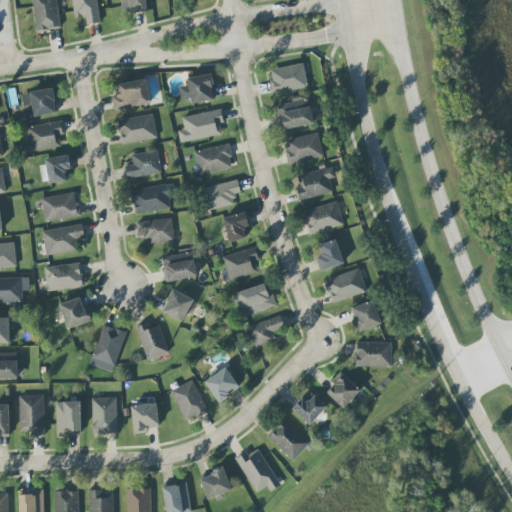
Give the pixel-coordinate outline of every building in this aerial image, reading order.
[(57,0),(32,0),(37,31),(61,28),(57,0)] [(97,0),(72,0),(74,17),(86,16),(87,25),(100,23),(97,0)] [(147,11),(145,0),(120,0),(122,13),(147,11)] [(273,93),(307,89),(304,64),(271,68),(273,93)] [(187,78),(188,85),(179,87),(182,100),(191,99),(192,104),(214,100),(212,88),(216,87),(214,73),(187,78)] [(151,104),(146,79),(117,85),(119,95),(112,96),(115,111),(151,104)] [(56,113),(53,89),(23,93),(26,117),(56,113)] [(276,104),(279,129),(313,125),(310,100),(276,104)] [(184,130),(178,130),(180,142),(222,136),(220,124),(224,123),(222,110),(182,116),(184,130)] [(122,145),(157,138),(152,114),(117,121),(122,145)] [(25,151),(60,149),(59,135),(63,135),(63,123),(27,125),(29,144),(25,144),(25,151)] [(291,165),(324,156),(317,132),(285,141),(291,165)] [(198,175),(233,170),(229,145),(195,150),(198,175)] [(126,165),(127,178),(161,174),(158,151),(132,154),(133,165),(126,165)] [(44,183),(72,180),(68,155),(41,159),(44,183)] [(300,187),(295,188),(298,202),(333,192),(329,179),(336,177),(333,166),(297,176),(300,187)] [(204,188),(210,211),(234,204),(232,196),(241,194),(237,180),(204,188)] [(171,208),(166,184),(131,191),(136,215),(171,208)] [(42,198),(45,222),(79,216),(76,193),(42,198)] [(304,211),(311,235),(344,225),(337,202),(304,211)] [(249,226),(245,212),(223,218),(229,242),(246,238),(243,228),(249,226)] [(137,221),(137,242),(173,241),(173,220),(137,221)] [(45,254),(77,252),(76,240),(84,240),(83,226),(43,229),(45,254)] [(323,256),(316,258),(321,272),(344,263),(336,240),(319,245),(323,256)] [(0,268),(16,267),(15,243),(0,243),(0,268)] [(261,260),(257,247),(222,257),(226,270),(221,272),(224,283),(258,272),(255,262),(261,260)] [(161,258),(166,283),(197,276),(192,252),(161,258)] [(47,291),(83,287),(81,263),(45,267),(47,291)] [(325,281),(333,304),(367,291),(359,268),(325,281)] [(29,277),(0,278),(0,302),(23,302),(23,291),(29,290),(29,277)] [(237,293),(245,317),(276,306),(268,282),(237,293)] [(162,313),(184,321),(193,298),(171,290),(162,313)] [(90,322),(82,297),(60,304),(67,329),(90,322)] [(351,309),(360,332),(381,324),(373,301),(351,309)] [(285,328),(280,316),(248,328),(256,349),(277,341),(274,332),(285,328)] [(0,343),(10,343),(9,318),(0,318),(0,343)] [(150,328),(148,323),(136,327),(148,360),(169,352),(159,325),(150,328)] [(126,332),(103,325),(90,364),(113,372),(126,332)] [(391,343),(356,342),(356,366),(391,367),(391,343)] [(17,353),(0,353),(0,377),(18,378),(17,353)] [(218,402),(240,388),(226,367),(204,382),(218,402)] [(344,409),(361,390),(342,374),(325,393),(344,409)] [(171,391),(186,422),(208,411),(193,380),(171,391)] [(327,407),(315,395),(307,403),(302,398),(292,409),(309,426),(327,407)] [(45,434),(44,396),(20,396),(20,434),(45,434)] [(81,432),(81,402),(56,402),(57,433),(81,432)] [(160,426),(156,403),(131,407),(135,435),(148,433),(148,428),(160,426)] [(0,404),(0,435),(9,435),(9,405),(0,404)] [(268,437),(293,461),(309,443),(284,419),(268,437)] [(237,459),(255,493),(267,487),(270,492),(280,486),(259,447),(237,459)] [(231,491),(224,469),(200,476),(207,499),(231,491)] [(165,511),(190,511),(188,484),(164,485),(165,511)] [(127,489),(127,511),(151,511),(151,488),(127,489)] [(0,491),(0,511),(8,511),(8,492),(0,491)] [(20,511),(44,511),(44,491),(20,491),(20,511)] [(54,491),(54,511),(79,511),(79,491),(54,491)] [(89,511),(113,511),(113,491),(89,492),(89,511)]
